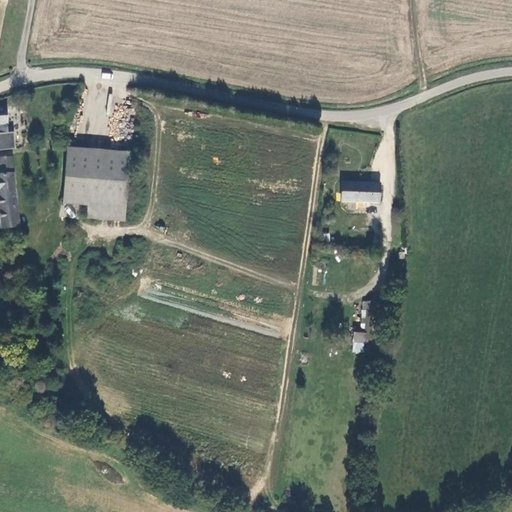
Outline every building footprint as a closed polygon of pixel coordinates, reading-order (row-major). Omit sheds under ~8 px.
[(12,129),(7,129),(6,106),(0,106),(0,150),(14,150),(12,129)] [(65,146),(61,202),(85,204),(124,206),(126,150),(65,146)] [(0,216),(1,228),(18,226),(11,157),(0,157),(0,216)] [(383,203),(384,185),(345,184),(344,202),(383,203)] [(124,206),(85,204),(85,217),(123,220),(124,206)] [(370,335),(373,303),(364,302),(361,335),(349,334),(348,342),(369,344),(370,335)] [(380,304),(373,303),(370,335),(377,336),(380,304)]
